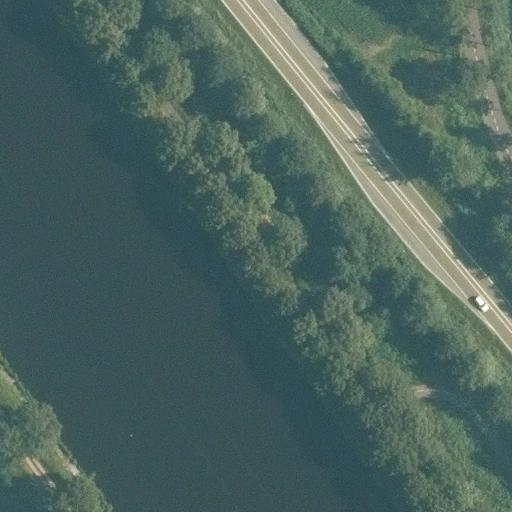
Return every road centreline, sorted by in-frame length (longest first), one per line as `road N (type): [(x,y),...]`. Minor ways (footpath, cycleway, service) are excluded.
road 1 (primary): [(511,325),(240,0)]
road 2 (unclassified): [(511,130),(474,0)]
road 3 (track): [(0,410),(76,511)]
